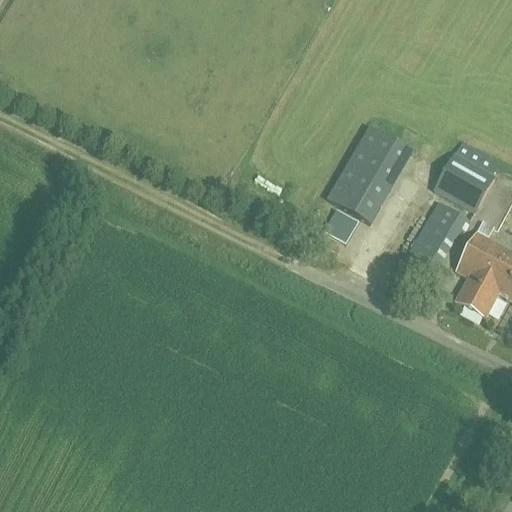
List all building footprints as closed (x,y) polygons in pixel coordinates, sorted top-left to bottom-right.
[(334,204),(379,229),(420,154),(375,130),(334,204)] [(475,218),(496,180),(454,157),(434,195),(475,218)] [(468,222),(440,205),(393,286),(421,302),(468,222)] [(353,249),(365,225),(342,213),(330,237),(353,249)] [(468,282),(455,306),(485,322),(498,298),(511,305),(511,255),(476,236),(462,264),(455,275),(468,282)]
